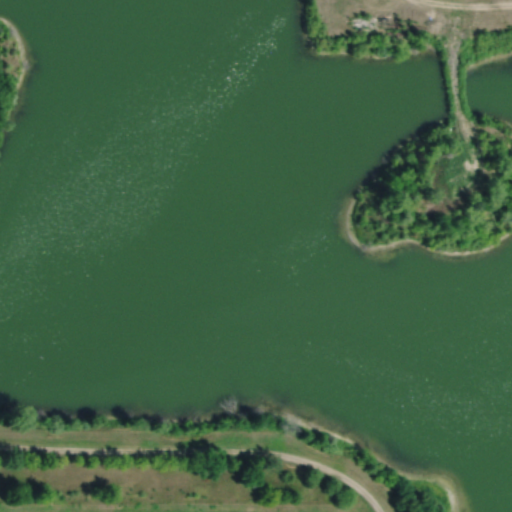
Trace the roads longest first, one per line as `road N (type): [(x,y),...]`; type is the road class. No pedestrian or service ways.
road 1 (track): [(0,445),(276,454),(338,475),(380,511)]
road 2 (track): [(454,4),(457,109),(473,162),(470,199)]
